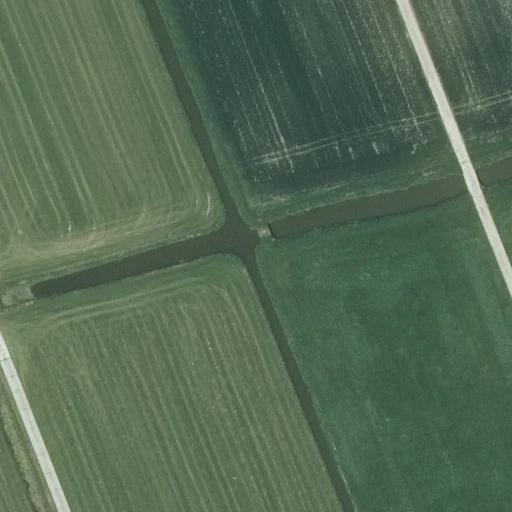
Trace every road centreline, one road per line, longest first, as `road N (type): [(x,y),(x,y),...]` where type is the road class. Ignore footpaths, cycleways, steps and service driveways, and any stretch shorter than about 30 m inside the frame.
road 1 (track): [(511,287),(401,0)]
road 2 (track): [(60,511),(0,359)]
